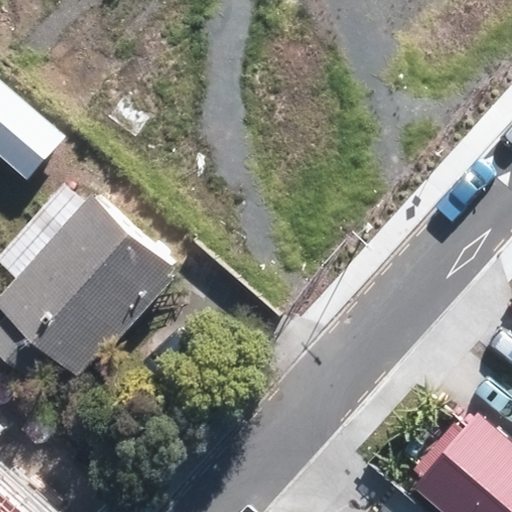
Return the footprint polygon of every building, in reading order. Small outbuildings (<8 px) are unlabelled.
[(93,65),(23,0),(20,0),(0,21),(0,43),(60,100),(93,65)] [(274,88),(174,0),(161,0),(91,79),(236,207),(289,146),(252,113),(274,88)] [(426,0),(332,0),(383,47),(426,0)] [(0,162),(25,185),(71,134),(0,68),(0,162)] [(186,269),(101,190),(94,198),(74,180),(0,259),(25,282),(4,304),(83,378),(186,269)] [(511,511),(511,428),(483,405),(420,480),(458,511),(511,511)] [(0,511),(28,511),(0,488),(0,511)]
